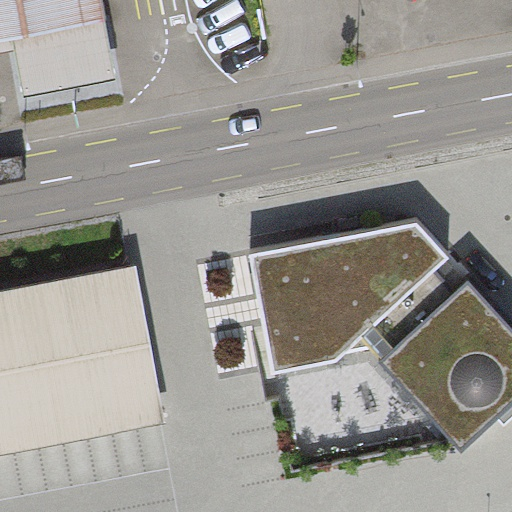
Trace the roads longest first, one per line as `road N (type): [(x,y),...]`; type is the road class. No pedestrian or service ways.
road 1 (primary): [(0,193),(511,97)]
road 2 (track): [(217,511),(153,164)]
